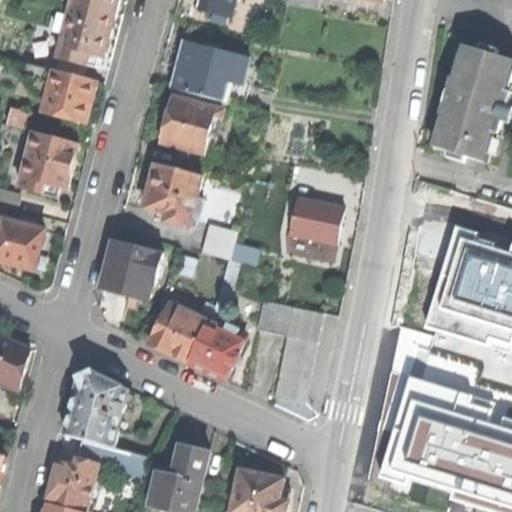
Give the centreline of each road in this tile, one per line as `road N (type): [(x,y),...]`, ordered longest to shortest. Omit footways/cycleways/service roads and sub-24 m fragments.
road 1 (residential): [(337,467),(418,0)]
road 2 (residential): [(68,332),(153,0)]
road 3 (residential): [(68,332),(337,467)]
road 4 (residential): [(19,511),(68,332)]
